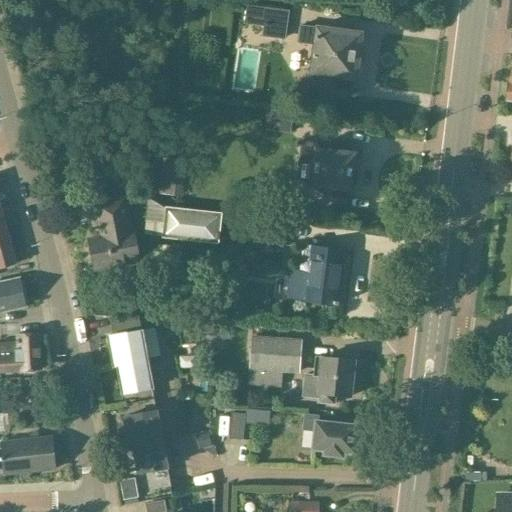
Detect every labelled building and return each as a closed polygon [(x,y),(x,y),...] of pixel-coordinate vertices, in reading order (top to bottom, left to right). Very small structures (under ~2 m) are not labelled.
[(290,10),(247,6),(245,24),(263,26),(262,38),(286,40),(290,10)] [(361,33),(318,28),(300,25),(298,43),(316,45),(312,73),(336,76),(334,89),(353,91),(354,79),(355,79),(356,78),(361,75),(362,65),(358,62),(361,33)] [(89,71),(99,73),(101,60),(90,58),(89,71)] [(103,140),(94,104),(81,107),(79,96),(64,100),(72,133),(85,130),(88,144),(103,140)] [(293,128),(294,111),(269,109),(267,126),(293,128)] [(329,151),(319,149),(320,142),(301,140),(299,158),(316,160),(313,185),(333,187),(331,198),(347,200),(349,189),(351,189),(357,186),(358,176),(353,172),(356,154),(351,153),(352,143),(330,140),(329,151)] [(163,193),(182,195),(186,162),(167,159),(163,193)] [(93,203),(100,238),(90,239),(96,270),(140,261),(134,231),(127,196),(93,203)] [(162,238),(219,244),(223,213),(148,205),(146,221),(163,223),(162,238)] [(2,208),(0,208),(0,236),(10,234),(2,208)] [(285,247),(288,216),(255,213),(252,243),(285,247)] [(0,268),(18,263),(10,234),(0,236),(0,268)] [(343,279),(341,279),(345,251),(304,246),(301,272),(292,270),(288,298),(340,304),(343,279)] [(0,313),(28,307),(22,278),(0,282),(0,313)] [(115,365),(119,365),(147,358),(142,331),(110,337),(115,365)] [(0,373),(42,371),(40,334),(19,335),(20,341),(0,342),(0,373)] [(252,337),(252,338),(251,369),(299,373),(301,340),(252,337)] [(355,361),(323,357),(316,356),(314,375),(304,373),(301,397),(318,399),(317,403),(335,405),(336,395),(351,397),(355,361)] [(147,358),(119,365),(124,392),(152,387),(147,358)] [(19,379),(20,394),(41,393),(40,378),(19,379)] [(134,444),(163,440),(157,411),(125,417),(130,445),(134,444)] [(229,439),(243,440),(246,414),(232,413),(229,439)] [(0,414),(0,431),(10,431),(8,414),(0,414)] [(324,454),(342,456),(343,452),(354,453),(355,447),(358,448),(360,433),(356,432),(357,426),(318,422),(318,417),(305,415),(303,430),(315,431),(313,449),(325,450),(324,454)] [(5,474),(56,469),(53,437),(3,442),(5,474)] [(163,440),(134,444),(139,472),(168,467),(163,440)] [(138,477),(124,481),(129,500),(143,496),(138,477)] [(498,511),(511,511),(511,494),(499,494),(498,511)] [(165,511),(166,511),(164,501),(145,505),(146,511),(165,511)] [(319,511),(319,502),(291,502),(290,511),(319,511)]
